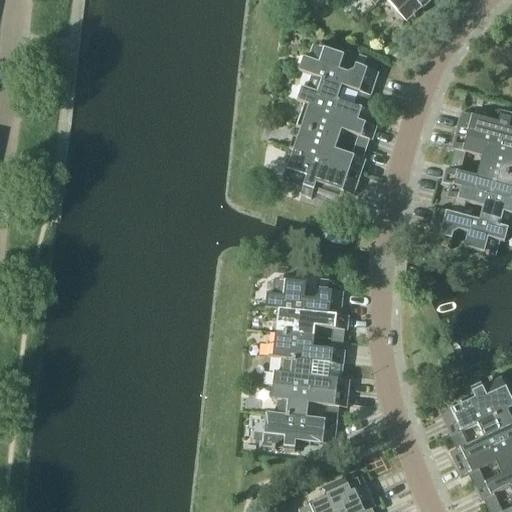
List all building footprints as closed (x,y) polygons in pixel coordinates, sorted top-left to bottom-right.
[(384,0),(407,24),(410,21),(412,23),(419,17),(417,15),(422,10),(424,12),(432,4),(428,0),(384,0)] [(311,77),(361,93),(372,96),(380,74),(365,69),(368,60),(360,57),(355,71),(349,74),(340,71),(345,57),(325,50),(325,48),(320,46),(319,48),(314,46),(309,61),(304,59),(299,72),(311,77)] [(356,107),(357,103),(361,93),(311,77),(306,91),(302,89),(297,103),(305,105),(370,125),(374,114),(367,111),(356,107)] [(368,106),(371,99),(372,96),(361,93),(357,103),(368,106)] [(370,126),(370,125),(305,105),(301,117),(305,118),(301,129),(339,142),(342,132),(359,138),(369,141),(373,142),(378,129),(370,126)] [(498,124),(460,115),(455,137),(511,151),(511,115),(502,112),(498,124)] [(336,151),(339,142),(301,129),(298,140),(293,138),(289,151),(293,152),(361,175),(362,173),(366,162),(362,160),(353,157),(336,151)] [(511,151),(455,137),(451,151),(455,152),(462,153),(483,158),(480,169),(511,177),(511,151)] [(366,151),(368,145),(358,142),(356,147),(366,151)] [(364,156),(366,151),(356,147),(354,153),(364,156)] [(354,197),(361,176),(361,175),(293,152),(283,183),(287,184),(286,186),(295,189),(296,187),(303,190),(302,192),(313,195),(317,184),(354,197)] [(454,155),(452,162),(462,164),(464,158),(454,155)] [(462,164),(452,162),(450,168),(461,170),(462,164)] [(511,177),(480,169),(477,178),(457,173),(450,172),(446,171),(443,185),(451,187),(511,201),(511,177)] [(511,201),(451,187),(448,199),(455,201),(465,203),(484,208),(480,223),(508,231),(511,232),(511,228),(511,201)] [(461,218),(464,208),(454,205),(451,215),(461,218)] [(480,223),(461,218),(451,215),(435,210),(429,234),(444,238),(441,248),(449,250),(453,235),(459,232),(468,234),(464,249),(485,255),(484,257),(490,258),(490,256),(496,258),(500,243),(504,244),(508,231),(480,223)] [(342,316),(344,292),(328,291),(329,281),(320,280),(319,295),(314,300),(304,299),(306,283),(284,281),(285,279),(278,279),(278,281),(273,280),(271,296),(266,295),(265,310),(273,310),(342,317),(342,316)] [(348,329),(349,320),(350,318),(342,317),(273,310),(272,321),(277,322),(275,334),(315,338),(316,328),(333,330),(333,329),(344,330),(348,331),(348,329)] [(313,349),(315,338),(275,334),(274,345),(269,344),(268,357),(281,359),(344,366),(345,361),(346,353),(346,351),(342,351),(342,352),(330,351),(313,349)] [(343,381),(344,366),(281,359),(279,373),(274,373),(273,387),(349,396),(349,395),(350,392),(351,383),(351,382),(343,381)] [(478,426),(508,412),(511,410),(511,401),(502,379),(500,380),(499,379),(488,384),(489,386),(482,389),(482,387),(472,392),(477,402),(441,419),(450,439),(478,426)] [(348,408),(349,404),(349,396),(273,387),(272,400),(276,401),(275,415),(308,419),(309,403),(328,406),(339,407),(348,408)] [(338,416),(339,411),(327,409),(326,419),(339,421),(339,417),(338,416)] [(455,468),(511,441),(511,420),(508,412),(478,426),(484,438),(467,446),(468,449),(459,454),(450,458),(455,468)] [(336,444),(338,423),(326,422),(326,421),(308,419),(275,415),(267,414),(263,447),(268,447),(268,449),(277,450),(277,448),(284,449),(284,451),(295,452),(297,440),(327,443),(336,444)] [(466,445),(462,436),(452,441),(456,449),(466,445)] [(511,441),(455,468),(461,480),(479,472),(496,464),(502,477),(511,472),(511,441)] [(511,494),(511,472),(502,477),(485,486),(475,491),(480,503),(494,496),(494,497),(510,489),(511,494)] [(485,486),(481,476),(471,481),(475,489),(474,490),(475,491),(485,486)] [(377,509),(376,507),(367,487),(363,489),(358,480),(348,484),(346,479),(324,489),(328,498),(310,507),(309,505),(303,507),(304,509),(299,511),(370,511),(372,511),(377,509)] [(498,506),(496,501),(486,506),(488,511),(498,506)]
